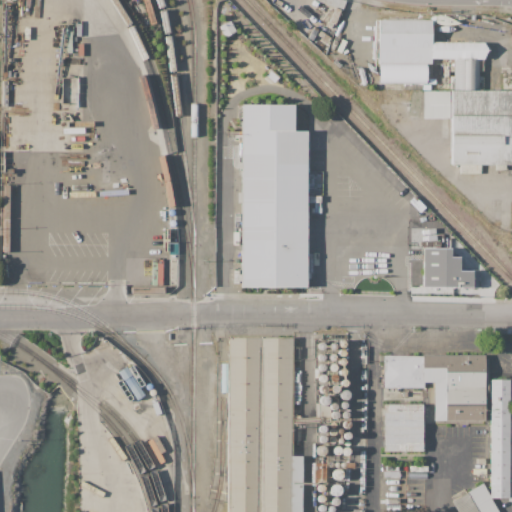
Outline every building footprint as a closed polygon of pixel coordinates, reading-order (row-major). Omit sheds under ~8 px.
[(346,0),(343,10),(316,1),(316,0),(346,0)] [(378,19),(431,20),(431,42),(431,58),(431,64),(419,64),(419,70),(394,70),(394,63),(387,63),(387,69),(379,69),(379,63),(378,63),(378,60),(373,60),(373,41),(378,41),(378,19)] [(431,42),(483,43),(483,59),(479,59),(454,59),(431,58),(431,42)] [(454,59),(479,59),(478,91),(454,91),(454,59)] [(404,79),(430,80),(430,90),(404,89),(404,79)] [(451,91),(451,118),(422,118),(423,91),(451,91)] [(454,91),(478,91),(511,91),(511,165),(482,165),(481,174),(459,173),(459,165),(450,164),(451,118),(451,91),(454,91)] [(240,105),(294,105),(294,130),(308,130),(308,288),(241,288),(240,105)] [(421,287),(471,287),(472,270),(458,270),(458,256),(449,256),(449,248),(422,248),(421,287)] [(226,511),(227,337),(292,337),(292,455),(302,455),(302,511),(226,511)] [(484,354),(484,358),(487,358),(488,393),(490,393),(490,420),(485,419),(485,420),(445,421),(445,420),(434,420),(433,382),(423,382),(422,382),(422,356),(422,355),(484,354)] [(422,356),(422,382),(423,382),(423,387),(383,388),(383,355),(422,356)] [(126,366),(144,394),(136,399),(118,371),(126,366)] [(490,497),(490,496),(490,420),(490,393),(490,379),(510,379),(510,498),(490,497)] [(422,404),(422,451),(384,451),(384,404),(422,404)] [(457,511),(451,501),(483,483),(490,496),(490,497),(498,511),(457,511)]
